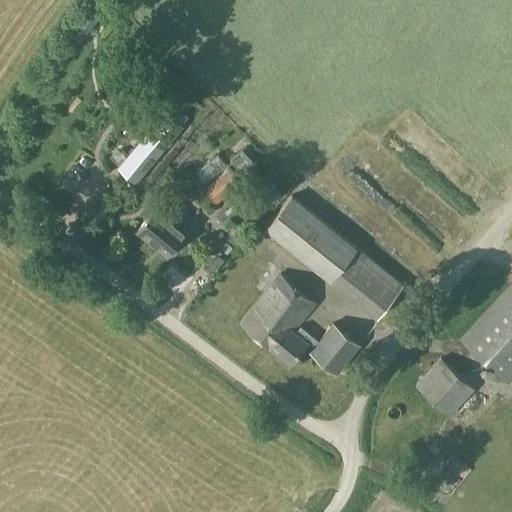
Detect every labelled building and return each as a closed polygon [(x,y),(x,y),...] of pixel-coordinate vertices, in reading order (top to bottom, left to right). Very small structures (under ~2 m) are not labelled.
[(89,7),(70,32),(80,39),(99,14),(89,7)] [(120,166),(137,180),(183,126),(165,112),(120,166)] [(227,164),(218,154),(196,172),(205,182),(227,164)] [(231,169),(200,194),(212,207),(242,182),(231,169)] [(272,183),(259,195),(269,206),(281,194),(272,183)] [(136,231),(167,256),(189,230),(157,204),(136,231)] [(280,273),(240,322),(267,344),(275,351),(285,339),(297,349),(294,353),(296,355),(308,365),(315,355),(325,343),(320,339),(311,332),(310,333),(307,337),(298,329),(295,327),(315,301),(280,273)] [(508,382),(511,377),(511,283),(461,338),(508,382)] [(441,359),(418,384),(450,414),(474,389),(441,359)]
